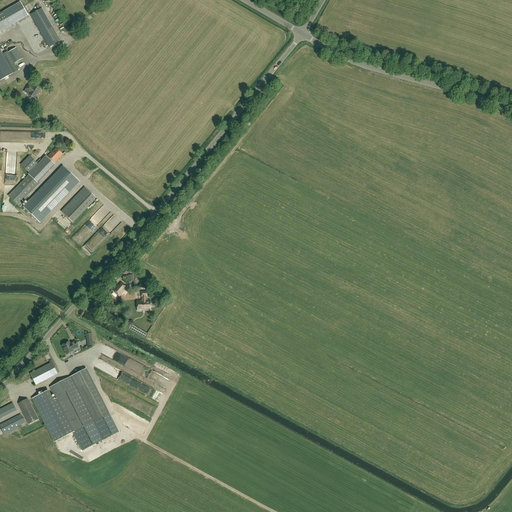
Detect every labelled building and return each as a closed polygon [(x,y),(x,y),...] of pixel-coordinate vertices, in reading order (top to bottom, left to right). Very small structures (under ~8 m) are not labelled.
[(6,52),(0,41),(0,80),(19,70),(14,64),(23,59),(16,48),(8,52),(8,51),(6,52)] [(34,99),(43,86),(37,82),(33,88),(28,85),(26,89),(30,92),(28,95),(34,99)] [(50,169),(63,155),(56,148),(43,162),(50,169)] [(30,156),(21,165),(30,173),(38,165),(30,156)] [(85,161),(83,163),(88,170),(91,168),(85,161)] [(63,167),(33,198),(24,208),(39,222),(78,182),(63,167)] [(39,184),(30,175),(9,197),(18,205),(39,184)] [(73,223),(96,199),(85,187),(61,212),(73,223)] [(122,281),(113,291),(119,297),(128,287),(122,281)] [(147,300),(147,291),(141,291),(141,298),(142,298),(142,301),(137,301),(137,311),(151,310),(150,300),(147,300)] [(71,344),(69,342),(62,345),(67,354),(74,351),(73,350),(79,347),(76,341),(72,343),(72,344),(71,344)] [(58,373),(53,362),(31,374),(36,384),(58,373)] [(86,369),(71,376),(51,387),(56,398),(52,400),(47,391),(32,398),(55,441),(74,432),(94,421),(108,414),(86,369)] [(38,420),(28,399),(18,403),(29,424),(38,420)] [(14,403),(0,409),(0,416),(1,418),(18,410),(14,403)] [(18,427),(25,423),(21,415),(0,425),(0,426),(4,436),(19,428),(18,427)] [(95,435),(97,439),(106,435),(105,431),(95,435)]
